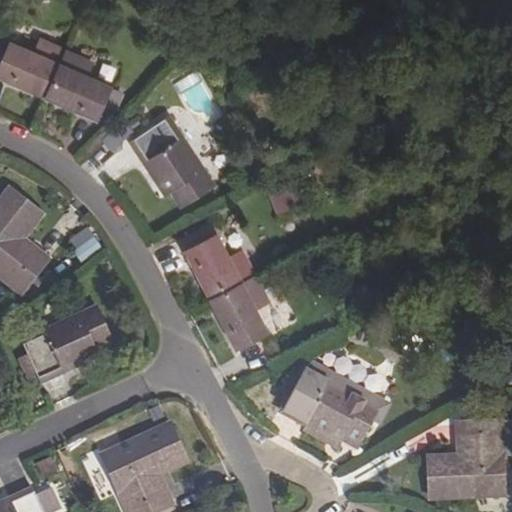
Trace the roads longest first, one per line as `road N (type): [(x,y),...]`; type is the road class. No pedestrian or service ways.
road 1 (residential): [(191,366),(133,252),(86,194),(0,142)]
road 2 (residential): [(0,452),(191,366)]
road 3 (residential): [(257,511),(191,366)]
